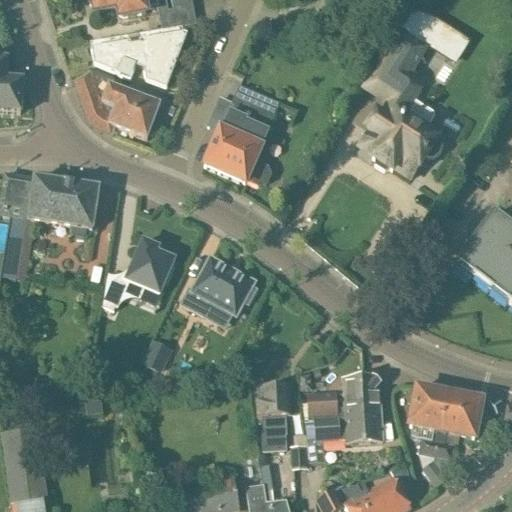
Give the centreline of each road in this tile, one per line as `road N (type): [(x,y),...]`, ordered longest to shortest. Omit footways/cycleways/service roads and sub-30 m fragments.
road 1 (residential): [(511,395),(404,355),(253,237),(164,189)]
road 2 (residential): [(164,189),(244,0)]
road 3 (residential): [(60,153),(14,0)]
